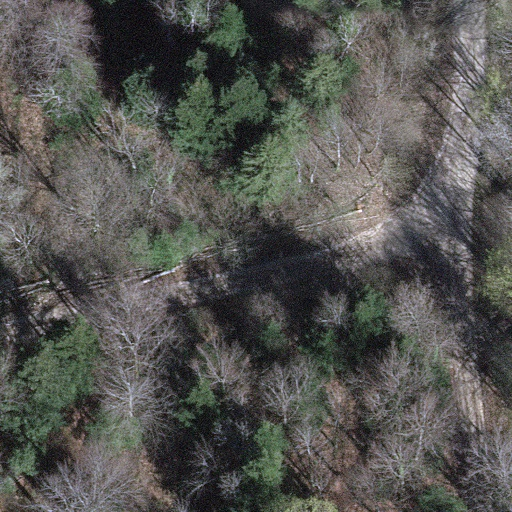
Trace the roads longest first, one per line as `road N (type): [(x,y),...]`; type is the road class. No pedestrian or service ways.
road 1 (track): [(483,511),(469,358),(445,227),(456,0)]
road 2 (track): [(445,227),(146,314),(0,339)]
